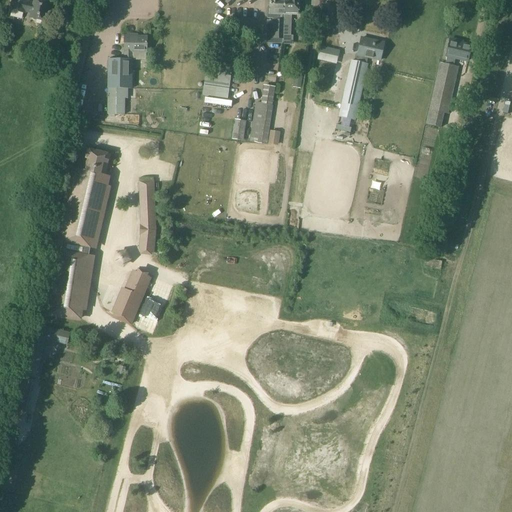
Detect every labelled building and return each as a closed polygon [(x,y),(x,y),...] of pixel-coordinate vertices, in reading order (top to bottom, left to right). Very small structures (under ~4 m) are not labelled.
[(23,0),(11,0),(9,10),(24,14),(25,12),(31,14),(30,18),(44,21),(48,4),(34,0),(33,3),(27,2),(27,1),(23,0)] [(284,0),(269,0),(269,7),(267,7),(267,19),(275,19),(275,21),(274,21),(273,39),(282,39),(282,36),(283,36),(284,0)] [(284,0),(283,36),(291,36),(291,27),(290,27),(290,22),(289,22),(289,15),(298,15),(298,0),(284,0)] [(126,60),(107,59),(106,115),(122,116),(122,97),(124,98),(125,89),(131,89),(131,52),(146,52),(146,37),(132,37),(132,35),(124,35),(123,53),(126,53),(126,60)] [(356,61),(351,60),(339,112),(356,115),(367,64),(366,64),(367,58),(380,61),(384,43),(374,41),(361,39),(356,61)] [(443,113),(447,114),(458,67),(453,66),(455,58),(467,61),(470,46),(458,43),(458,41),(449,39),(445,57),(446,58),(445,64),(439,63),(425,124),(440,127),(443,113)] [(338,58),(340,51),(320,46),(318,53),(338,58)] [(233,53),(231,64),(245,66),(246,55),(233,53)] [(302,77),(294,76),(293,85),(301,86),(302,77)] [(250,142),(266,144),(272,105),(275,87),(264,85),(261,103),(256,102),(250,142)] [(232,140),(243,141),(246,121),(235,120),(232,140)] [(280,132),(270,131),(268,145),(278,146),(280,132)] [(44,313),(44,314),(78,319),(80,309),(79,309),(88,252),(104,187),(106,178),(103,177),(108,156),(87,151),(87,152),(82,172),(73,170),(73,171),(71,179),(71,180),(69,188),(67,196),(66,197),(67,197),(65,205),(64,206),(65,206),(63,214),(62,214),(63,215),(61,223),(60,223),(61,223),(59,231),(58,231),(58,232),(59,232),(57,240),(56,240),(56,241),(57,241),(56,245),(55,251),(54,250),(54,251),(55,251),(53,259),(53,260),(52,268),(51,268),(51,269),(52,269),(50,277),(50,278),(49,286),(48,287),(49,287),(48,295),(47,295),(47,296),(46,304),(45,313),(44,313)] [(142,227),(142,231),(141,235),(140,235),(139,251),(152,252),(154,231),(152,182),(139,183),(142,183),(143,213),(140,214),(141,227),(142,227)] [(425,267),(426,268),(441,269),(442,261),(427,260),(426,259),(425,267)] [(122,291),(123,291),(114,313),(113,312),(113,313),(115,314),(113,317),(130,324),(149,279),(132,272),(124,291),(123,290),(122,291)] [(33,324),(23,368),(37,372),(45,340),(56,343),(59,331),(33,324)] [(125,367),(120,366),(119,370),(117,370),(115,377),(122,379),(125,367)] [(18,389),(16,397),(28,400),(30,392),(18,389)]
